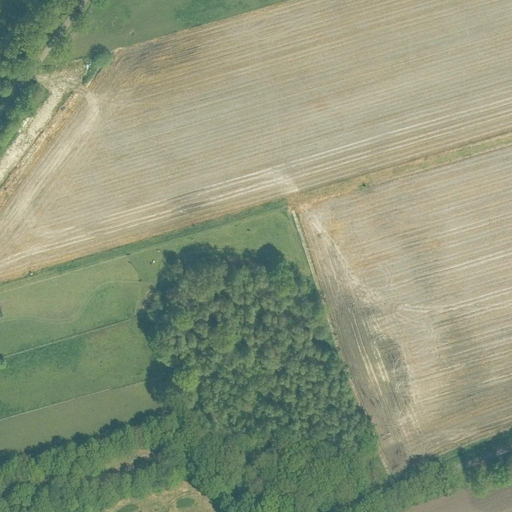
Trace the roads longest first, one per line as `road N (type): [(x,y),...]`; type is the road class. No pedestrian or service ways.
road 1 (unclassified): [(372,511),(511,447)]
road 2 (unclassified): [(0,112),(85,0)]
